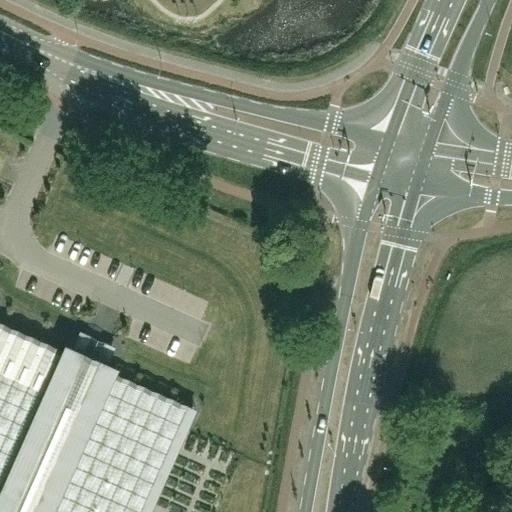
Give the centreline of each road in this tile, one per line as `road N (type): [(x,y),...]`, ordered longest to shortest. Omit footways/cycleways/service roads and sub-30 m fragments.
road 1 (secondary): [(378,176),(361,226),(306,511)]
road 2 (secondary): [(341,511),(378,316),(417,185)]
road 3 (tertiary): [(74,66),(155,112),(378,176)]
road 4 (tertiary): [(391,138),(74,66)]
road 5 (secondary): [(429,147),(490,0)]
road 6 (secondary): [(447,0),(391,138)]
